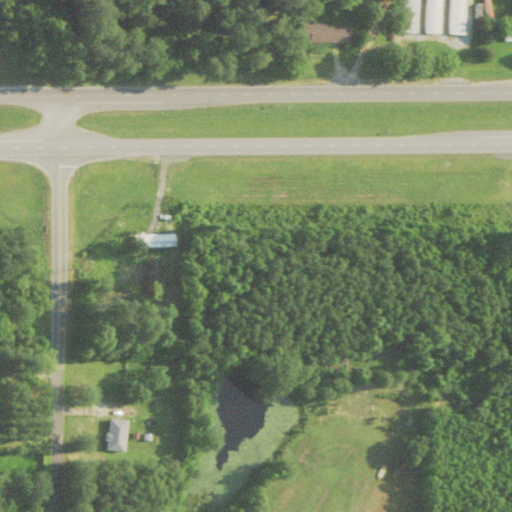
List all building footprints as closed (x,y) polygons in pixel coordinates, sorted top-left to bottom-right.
[(401,0),(402,35),(419,35),(418,0),(401,0)] [(441,36),(440,0),(424,0),(424,36),(441,36)] [(464,0),(448,0),(449,36),(465,36),(464,0)] [(351,26),(294,26),(294,45),(350,45),(351,26)] [(126,421),(107,421),(107,452),(126,452),(126,421)]
